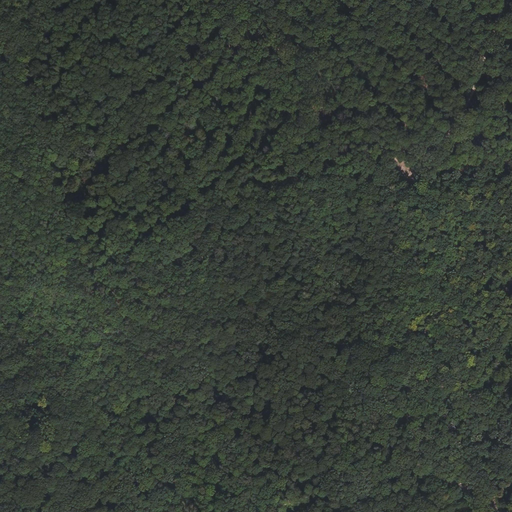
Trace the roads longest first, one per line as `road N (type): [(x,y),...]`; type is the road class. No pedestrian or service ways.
road 1 (track): [(408,178),(253,191),(176,261),(135,285),(91,293)]
road 2 (track): [(6,0),(91,293)]
road 3 (track): [(402,172),(256,0)]
road 4 (track): [(510,0),(463,110),(408,178)]
road 5 (track): [(408,178),(407,348)]
road 6 (track): [(407,348),(419,447),(457,482)]
road 7 (track): [(0,415),(89,511)]
